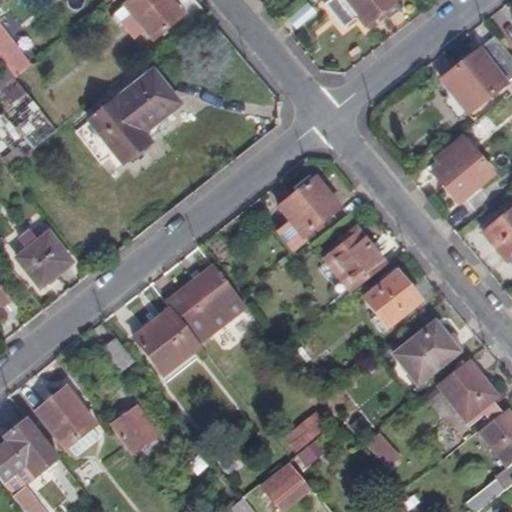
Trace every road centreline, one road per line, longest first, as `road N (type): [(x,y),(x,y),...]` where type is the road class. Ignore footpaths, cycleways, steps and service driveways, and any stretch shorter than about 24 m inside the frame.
road 1 (residential): [(0,371),(321,116)]
road 2 (residential): [(511,339),(321,116)]
road 3 (residential): [(321,116),(470,0)]
road 4 (residential): [(321,116),(224,0)]
